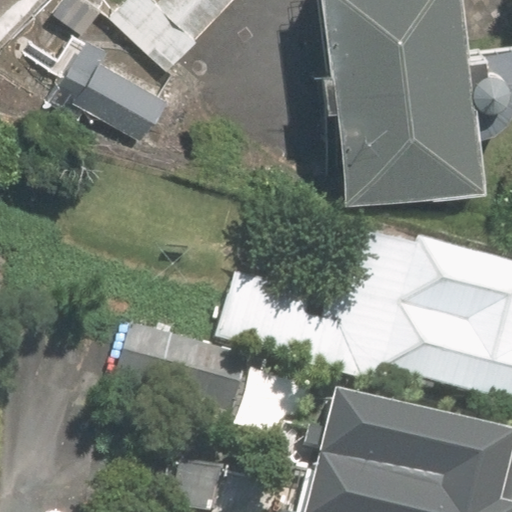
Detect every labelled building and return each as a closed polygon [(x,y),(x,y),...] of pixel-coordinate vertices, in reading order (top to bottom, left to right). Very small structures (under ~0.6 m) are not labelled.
[(148,70),(212,0),(142,0),(141,1),(140,0),(109,0),(92,19),(148,70)] [(460,0),(316,0),(339,199),(481,184),(460,0)] [(157,101),(91,63),(96,53),(66,36),(57,50),(44,73),(141,129),(157,101)] [(511,408),(511,275),(338,233),(323,291),(235,270),(217,341),(293,360),(291,367),(384,390),(387,378),(511,408)] [(255,363),(120,323),(103,379),(202,408),(196,426),(233,437),(255,363)] [(508,511),(511,498),(511,445),(332,399),(303,511),(508,511)]
